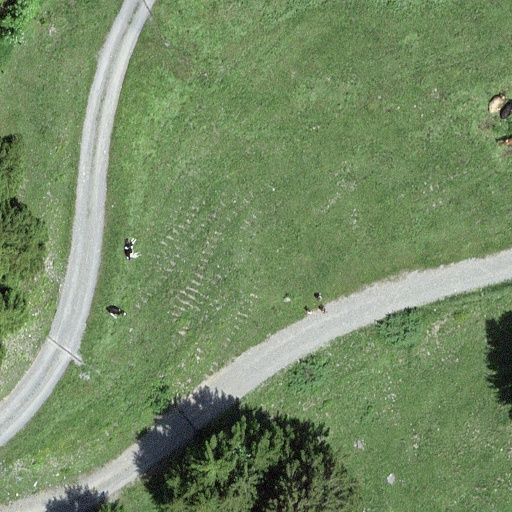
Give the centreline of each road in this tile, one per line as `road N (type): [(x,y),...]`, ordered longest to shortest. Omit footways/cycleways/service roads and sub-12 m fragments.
road 1 (track): [(38,511),(67,504),(156,451),(256,363),(336,317),(511,266)]
road 2 (track): [(0,426),(66,338),(104,90),(141,0)]
